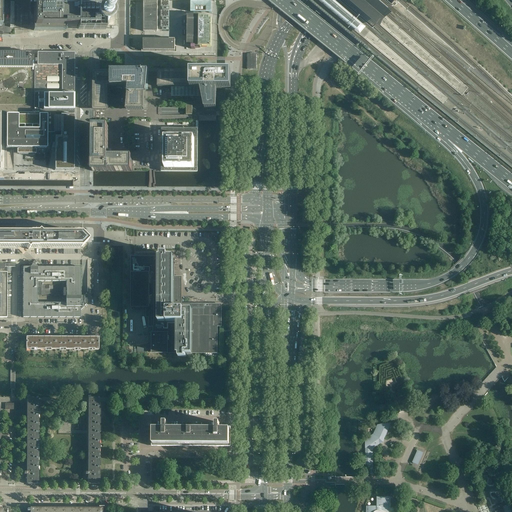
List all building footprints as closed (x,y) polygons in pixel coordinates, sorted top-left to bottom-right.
[(77,3),(109,3),(109,2),(109,0),(34,0),(34,3),(40,3),(40,7),(34,7),(34,25),(33,25),(33,31),(66,31),(66,27),(76,27),(77,3)] [(157,31),(158,1),(144,1),(143,31),(157,31)] [(188,7),(188,8),(188,9),(188,11),(191,11),(191,13),(193,13),(193,12),(202,12),(202,13),(209,13),(212,13),(212,9),(212,2),(207,2),(207,4),(201,4),(201,3),(192,3),(192,5),(191,5),(188,5),(188,7)] [(83,5),(77,5),(77,25),(77,31),(105,31),(105,23),(106,23),(106,22),(107,22),(108,21),(109,20),(109,19),(109,18),(109,17),(109,16),(109,15),(108,14),(108,13),(107,13),(106,13),(106,12),(105,12),(105,5),(93,5),(83,5)] [(198,15),(187,15),(187,25),(198,25),(198,17),(198,15)] [(198,25),(198,47),(211,47),(211,19),(209,19),(209,17),(198,17),(198,25)] [(187,25),(187,46),(191,47),(191,49),(195,49),(195,47),(198,47),(198,25),(187,25)] [(175,51),(175,40),(143,40),(143,46),(143,50),(175,51)] [(34,93),(34,65),(34,55),(32,55),(32,53),(0,52),(0,112),(34,112),(34,93)] [(74,53),(38,53),(38,65),(34,65),(34,93),(72,93),(74,93),(74,53)] [(256,69),(256,54),(247,54),(247,70),(256,69)] [(108,111),(108,87),(130,87),(128,111),(146,111),(146,93),(148,93),(150,71),(93,71),(93,111),(108,111)] [(231,88),(231,72),(188,72),(158,72),(158,87),(200,87),(205,111),(215,111),(216,88),(231,88)] [(74,103),(74,96),(72,96),(72,93),(34,93),(34,112),(55,112),(67,113),(74,113),(74,112),(74,104),(74,103)] [(46,148),(47,132),(55,132),(55,112),(6,112),(6,148),(6,147),(6,148),(18,148),(18,149),(17,149),(17,154),(36,154),(36,149),(35,149),(35,148),(47,148),(46,148)] [(73,170),(74,137),(73,137),(74,116),(74,113),(67,113),(67,115),(60,115),(60,121),(60,137),(55,137),(55,170),(73,170)] [(132,171),(132,157),(108,157),(108,128),(93,127),(93,150),(92,150),(92,171),(132,171)] [(198,172),(198,128),(162,128),(162,172),(198,172)] [(88,240),(81,233),(41,233),(39,230),(24,230),(16,230),(16,233),(0,232),(0,247),(16,247),(24,247),(26,248),(28,250),(30,248),(37,248),(38,247),(81,248),(88,241),(88,240)] [(213,331),(212,331),(212,330),(211,330),(211,323),(213,323),(213,324),(213,325),(214,325),(214,326),(215,326),(219,326),(220,326),(220,325),(221,325),(221,324),(221,307),(221,306),(220,306),(220,305),(219,305),(213,304),(213,305),(212,305),(211,305),(210,304),(204,304),(203,305),(202,305),(202,306),(201,306),(201,307),(201,309),(191,309),(181,309),(177,309),(177,281),(173,281),(173,257),(167,257),(167,254),(160,254),(160,257),(159,257),(159,281),(157,281),(154,281),(154,290),(156,290),(156,293),(154,293),(154,333),(152,333),(152,352),(167,352),(167,353),(177,353),(177,354),(178,354),(178,357),(186,357),(186,355),(185,355),(185,354),(191,354),(191,353),(215,353),(215,351),(215,350),(216,350),(216,333),(215,333),(215,332),(215,331),(214,331),(213,331)] [(23,267),(23,317),(80,318),(80,311),(84,307),(80,303),(80,302),(83,302),(83,299),(80,296),(80,267),(38,267),(35,264),(33,266),(30,266),(30,267),(23,267)] [(40,350),(41,337),(26,337),(26,350),(40,350)] [(55,350),(55,337),(41,337),(40,350),(55,350)] [(69,350),(69,337),(55,337),(55,350),(69,350)] [(84,350),(84,337),(69,337),(69,350),(84,350)] [(98,350),(99,337),(84,337),(84,350),(98,350)] [(38,480),(38,437),(38,398),(28,398),(28,472),(26,472),(24,472),(24,474),(26,474),(26,477),(28,477),(28,484),(38,484),(38,480)] [(99,484),(99,437),(99,398),(89,398),(89,472),(88,472),(88,473),(84,472),(84,475),(88,475),(88,477),(89,477),(89,484),(99,484)] [(372,473),(372,448),(382,442),(390,423),(379,425),(374,435),(366,441),(365,471),(370,474),(372,473)] [(174,437),(174,430),(174,427),(167,427),(152,427),(152,437),(157,437),(162,437),(166,437),(170,437),(174,437)] [(183,437),(183,430),(183,427),(174,427),(174,430),(174,437),(178,437),(183,437)] [(195,437),(195,430),(195,427),(183,427),(183,430),(183,437),(187,437),(191,437),(195,437)] [(208,437),(208,430),(208,427),(195,427),(195,430),(195,437),(199,437),(204,437),(208,437)] [(230,437),(230,430),(231,427),(208,427),(208,430),(208,437),(212,437),(216,437),(220,437),(225,437),(230,437)] [(388,511),(389,497),(377,497),(377,507),(374,507),(373,511),(388,511)]
